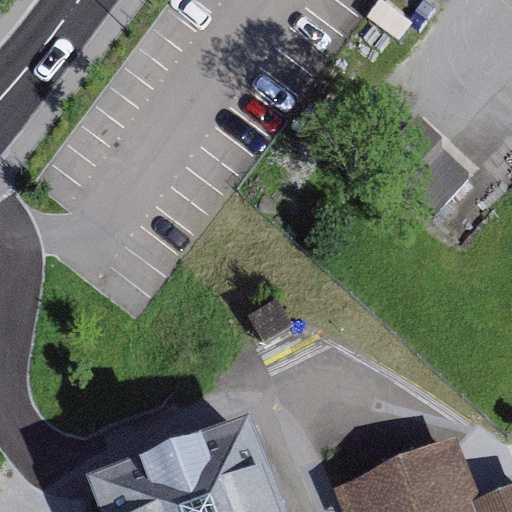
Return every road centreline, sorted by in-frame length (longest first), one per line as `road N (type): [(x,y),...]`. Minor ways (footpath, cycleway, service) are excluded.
road 1 (residential): [(334,511),(288,408),(240,401),(131,463),(72,470),(29,441),(7,407),(4,363),(20,282),(0,221)]
road 2 (tertiary): [(80,0),(0,103)]
